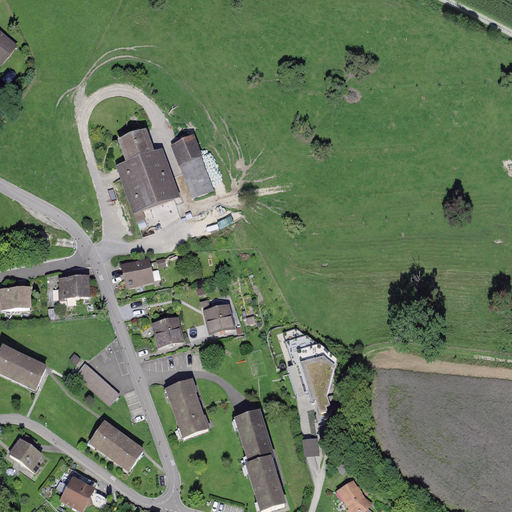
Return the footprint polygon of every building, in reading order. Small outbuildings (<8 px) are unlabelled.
[(0,36),(0,64),(14,48),(0,36)] [(128,168),(119,171),(135,216),(178,201),(162,156),(154,158),(146,137),(120,146),(128,168)] [(196,140),(172,149),(191,201),(215,192),(196,140)] [(154,260),(123,268),(129,291),(160,282),(154,260)] [(88,281),(61,282),(62,301),(89,300),(88,281)] [(29,292),(1,293),(3,312),(30,310),(29,292)] [(232,309),(205,313),(209,336),(236,332),(232,309)] [(180,322),(155,328),(161,352),(185,346),(180,322)] [(296,331),(283,336),(294,369),(299,367),(313,404),(315,403),(320,415),(326,413),(325,409),(329,408),(326,398),(336,361),(296,331)] [(6,348),(0,362),(0,376),(41,394),(53,368),(6,348)] [(94,357),(76,378),(110,408),(129,388),(94,357)] [(197,383),(168,393),(183,439),(212,430),(197,383)] [(263,413),(237,420),(251,466),(276,458),(263,413)] [(110,422),(92,446),(133,478),(152,454),(110,422)] [(25,439),(11,457),(38,477),(52,459),(25,439)] [(277,460),(249,469),(262,511),(267,511),(291,505),(277,460)] [(78,481),(65,503),(79,511),(89,511),(100,494),(78,481)] [(369,511),(368,511),(371,506),(364,500),(353,484),(337,494),(349,511),(369,511)]
